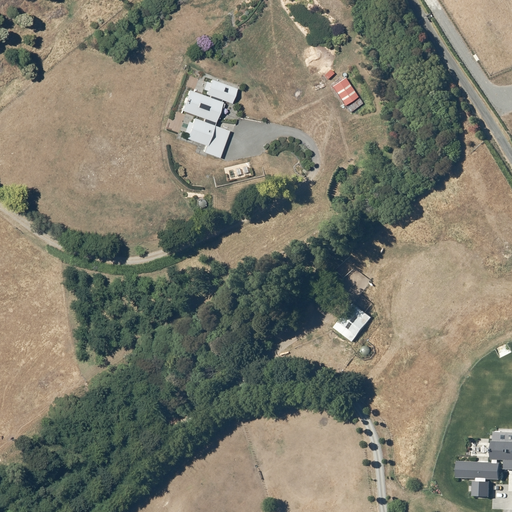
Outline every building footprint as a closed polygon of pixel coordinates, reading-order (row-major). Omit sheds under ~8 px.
[(335,75),(331,69),(323,74),(327,80),(335,75)] [(362,105),(346,78),(333,86),(350,112),(362,105)] [(207,82),(204,89),(210,91),(209,95),(233,103),(238,88),(212,79),(211,83),(207,82)] [(224,102),(190,90),(183,110),(217,122),(224,102)] [(230,130),(195,118),(193,123),(189,122),(185,132),(190,134),(188,139),(208,145),(205,152),(220,157),(230,130)] [(364,313),(354,304),(334,328),(344,337),(364,313)]
